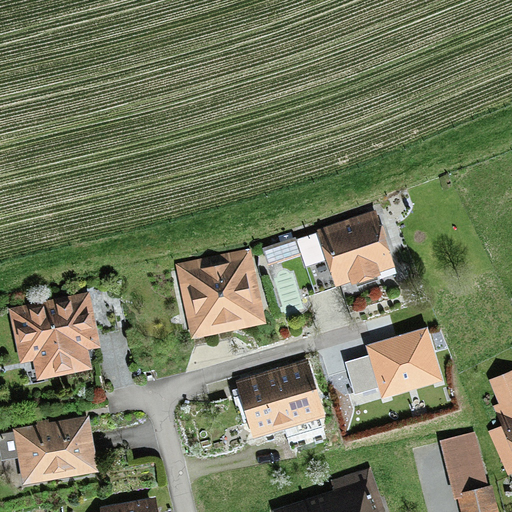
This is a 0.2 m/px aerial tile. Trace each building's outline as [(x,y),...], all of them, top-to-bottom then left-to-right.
[(335,283),(336,284),(351,279),(351,281),(354,280),(356,285),(397,271),(376,207),(316,227),(317,229),(297,236),(296,234),(293,235),(291,230),(277,235),(279,240),(263,245),(268,263),(277,260),(280,269),(304,261),(314,290),(335,283)] [(176,262),(191,336),(266,321),(251,246),(176,262)] [(93,367),(88,346),(101,343),(90,289),(8,305),(20,361),(33,358),(37,378),(93,367)] [(379,401),(449,381),(431,319),(364,339),(370,360),(347,366),(355,393),(375,387),(379,401)] [(309,357),(236,377),(252,436),(265,432),(267,440),(323,424),(321,417),(325,415),(309,357)] [(511,470),(511,367),(489,378),(499,401),(493,404),(502,423),(488,429),(507,473),(511,470)] [(23,483),(99,469),(89,413),(13,426),(14,429),(0,431),(0,453),(1,458),(18,455),(23,483)] [(461,511),(498,511),(492,482),(488,483),(476,429),(439,437),(453,496),(457,496),(461,511)] [(334,488),(273,508),(274,511),(385,511),(371,465),(331,478),(334,488)] [(159,511),(156,494),(100,504),(101,511),(159,511)]
